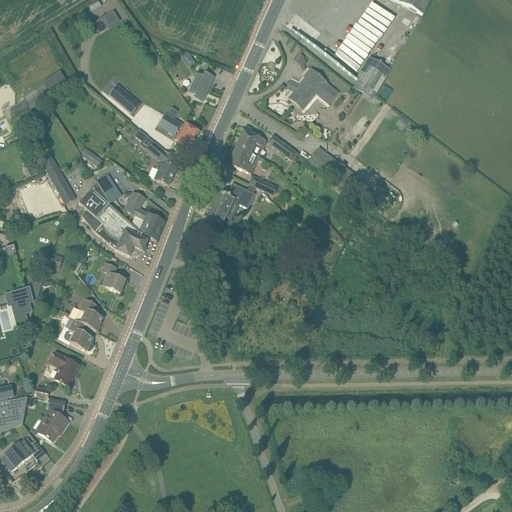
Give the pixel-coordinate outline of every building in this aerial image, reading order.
[(374,0),(336,57),(359,73),(397,16),(374,0)] [(392,0),(422,16),(431,0),(392,0)] [(113,12),(102,19),(108,29),(119,23),(113,12)] [(326,13),(322,17),(342,35),(345,30),(326,13)] [(316,23),(312,29),(333,44),(337,39),(316,23)] [(327,51),(324,54),(334,62),(337,59),(327,51)] [(191,54),(183,57),(188,67),(196,63),(191,54)] [(351,88),(372,101),(390,71),(370,58),(351,88)] [(338,94),(318,78),(311,71),(305,78),(306,79),(300,87),(290,82),(287,90),(294,93),(288,100),(301,111),(314,94),(329,106),(338,94)] [(214,78),(204,74),(202,78),(197,76),(188,95),(194,98),(193,100),(202,104),(214,78)] [(116,88),(109,96),(130,114),(137,106),(116,88)] [(43,103),(35,90),(22,98),(24,101),(9,110),(16,120),(43,103)] [(183,127),(167,117),(160,128),(164,131),(163,132),(168,135),(169,134),(176,139),(174,142),(189,150),(199,133),(185,124),(183,127)] [(236,148),(258,159),(266,142),(243,131),(236,148)] [(175,160),(154,142),(146,151),(159,162),(157,168),(159,169),(158,171),(152,169),(148,177),(151,180),(168,187),(176,169),(171,167),(175,160)] [(296,155),(282,144),(277,152),(291,162),(296,155)] [(251,176),(258,159),(236,148),(228,165),(251,176)] [(319,149),(308,164),(362,204),(372,189),(319,149)] [(98,169),(103,162),(86,150),(81,157),(98,169)] [(49,154),(38,160),(52,184),(63,177),(49,154)] [(147,179),(135,170),(131,176),(143,185),(147,179)] [(63,177),(52,184),(65,206),(76,200),(63,177)] [(268,185),(253,177),(249,186),(264,193),(268,185)] [(107,199),(97,183),(78,204),(86,211),(81,217),(95,234),(116,251),(115,252),(129,258),(133,259),(137,257),(140,256),(142,253),(148,242),(141,239),(143,236),(139,234),(140,233),(135,228),(109,206),(110,204),(107,199)] [(216,214),(226,219),(226,218),(232,221),(239,206),(248,210),(255,195),(232,185),(226,197),(216,192),(204,218),(212,222),(216,214)] [(106,198),(110,204),(121,197),(118,191),(106,198)] [(139,220),(145,223),(140,233),(139,234),(143,236),(156,242),(164,223),(139,210),(145,199),(133,193),(124,212),(139,220)] [(215,241),(226,219),(216,214),(212,222),(204,218),(197,232),(198,233),(195,238),(204,243),(207,237),(215,241)] [(48,268),(59,272),(63,258),(51,255),(48,268)] [(116,269),(107,265),(105,265),(102,272),(108,275),(102,287),(120,295),(125,282),(113,277),(116,269)] [(29,290),(6,296),(9,307),(12,306),(15,320),(24,317),(25,317),(24,314),(30,312),(28,304),(32,303),(29,290)] [(74,321),(96,333),(103,319),(95,315),(98,308),(84,301),(74,321)] [(66,333),(64,339),(64,342),(86,353),(86,352),(88,353),(90,352),(93,347),(92,346),(90,345),(93,339),(84,335),(88,329),(96,333),(74,321),(68,331),(70,332),(66,333)] [(78,367),(70,362),(54,354),(51,361),(59,366),(56,373),(58,374),(54,381),(60,384),(59,384),(61,385),(62,385),(67,388),(78,367)] [(0,400),(14,399),(12,388),(0,389),(0,400)] [(49,391),(38,389),(36,398),(47,400),(49,391)] [(0,434),(22,426),(27,399),(23,400),(0,403),(0,434)] [(28,399),(26,408),(31,409),(35,406),(36,401),(28,399)] [(34,432),(37,434),(52,443),(59,431),(61,432),(67,422),(58,416),(60,411),(63,412),(65,404),(48,400),(46,410),(48,410),(34,432)] [(8,468),(12,473),(33,456),(30,453),(35,449),(26,439),(1,459),(3,462),(1,464),(6,470),(8,468)]
